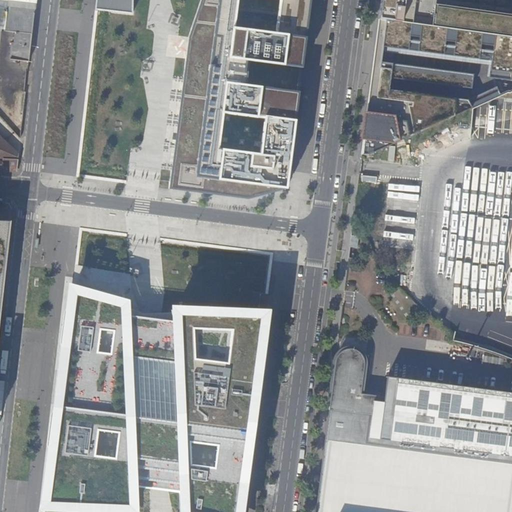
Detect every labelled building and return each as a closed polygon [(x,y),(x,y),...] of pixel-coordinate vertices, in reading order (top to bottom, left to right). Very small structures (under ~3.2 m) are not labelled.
[(0,0),(0,9),(4,10),(7,10),(34,13),(35,0),(0,0)] [(93,0),(93,8),(98,9),(130,13),(130,0),(93,0)] [(283,189),(296,90),(291,90),(294,65),(300,65),(308,0),(203,0),(191,38),(190,46),(172,182),(171,190),(246,199),(283,189)] [(377,0),(374,19),(379,19),(401,22),(403,0),(377,0)] [(403,0),(401,22),(511,37),(511,0),(464,0),(465,0),(462,0),(403,0)] [(29,61),(34,13),(7,10),(5,31),(15,32),(14,43),(11,42),(9,59),(29,61)] [(511,37),(401,22),(379,19),(362,155),(369,155),(429,128),(508,92),(510,92),(511,90),(511,37)] [(18,155),(0,137),(0,170),(16,171),(18,155)] [(123,305),(70,290),(49,466),(45,508),(95,510),(134,511),(133,479),(156,485),(190,494),(186,511),(239,511),(264,313),(174,311),(173,320),(153,319),(124,316),(123,305)] [(337,355),(316,511),(511,511),(511,390),(386,374),(384,394),(360,391),(364,359),(364,357),(363,354),(362,352),(361,350),(359,348),(357,347),(355,346),(353,345),(350,345),(348,345),(345,346),(343,347),(341,348),(340,349),(339,350),(338,352),(337,355)]
